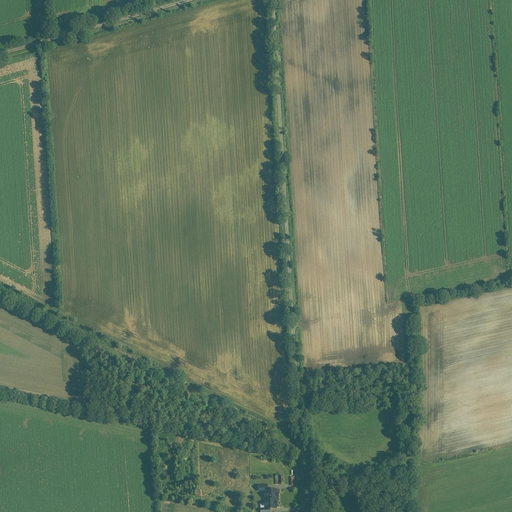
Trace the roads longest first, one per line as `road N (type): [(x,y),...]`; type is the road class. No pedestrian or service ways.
road 1 (residential): [(305,511),(272,0)]
road 2 (unclassified): [(0,53),(189,0)]
